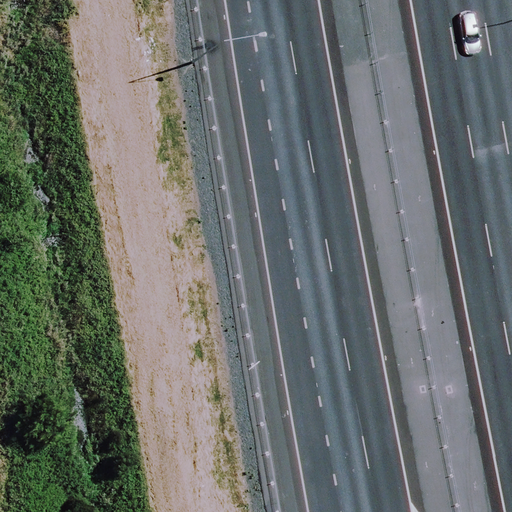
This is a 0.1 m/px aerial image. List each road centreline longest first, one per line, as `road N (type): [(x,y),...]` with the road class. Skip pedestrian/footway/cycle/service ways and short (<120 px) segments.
road 1 (motorway): [(380,511),(285,0)]
road 2 (motorway): [(448,0),(511,344)]
